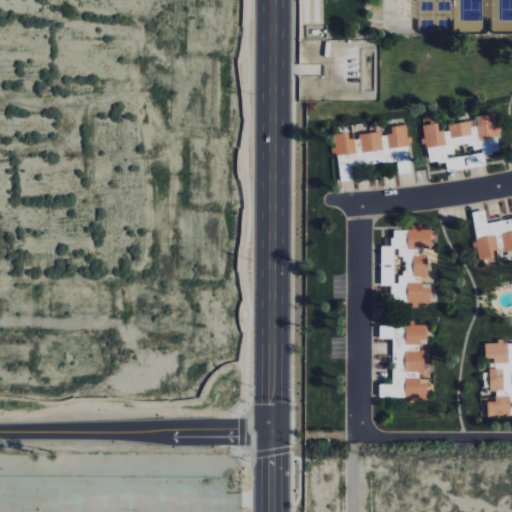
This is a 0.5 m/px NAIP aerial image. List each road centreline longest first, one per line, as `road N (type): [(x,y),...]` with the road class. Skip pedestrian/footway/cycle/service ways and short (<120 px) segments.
road 1 (secondary): [(274,0),(274,435)]
road 2 (tertiary): [(274,435),(0,429)]
road 3 (residential): [(359,443),(359,204)]
road 4 (residential): [(340,205),(511,184)]
